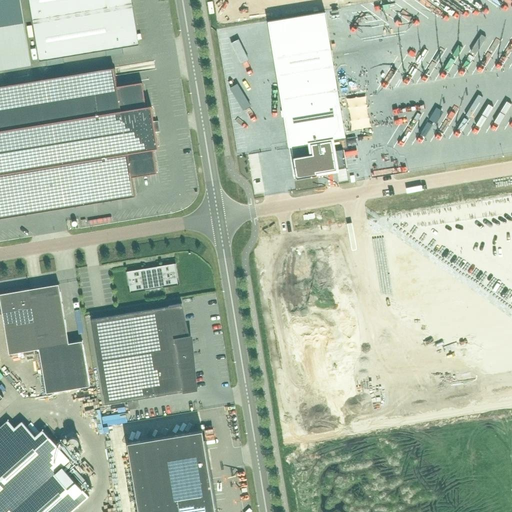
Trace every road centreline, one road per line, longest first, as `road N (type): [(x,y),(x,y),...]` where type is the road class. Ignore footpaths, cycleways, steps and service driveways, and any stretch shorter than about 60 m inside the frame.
road 1 (unknown): [(50,245),(58,220),(176,194),(147,0)]
road 2 (tertiary): [(266,511),(217,216)]
road 3 (unclassified): [(511,169),(217,216)]
road 4 (unclassified): [(217,216),(0,253)]
road 5 (tertiary): [(217,216),(183,0)]
road 6 (unclassified): [(349,0),(222,21),(219,0)]
